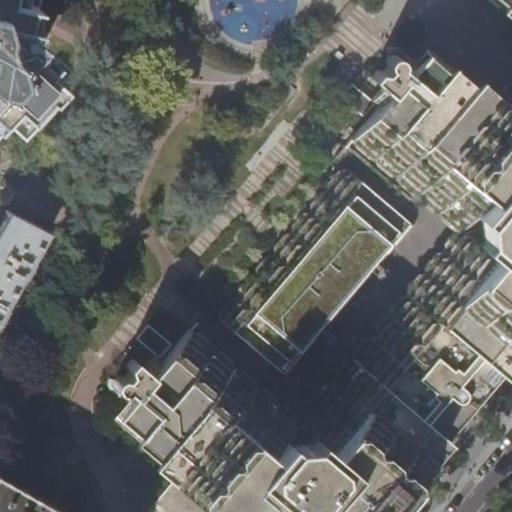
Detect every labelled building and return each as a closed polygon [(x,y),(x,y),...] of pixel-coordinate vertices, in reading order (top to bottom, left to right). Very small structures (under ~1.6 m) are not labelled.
[(1,0),(0,0),(0,103),(4,100),(7,103),(33,76),(30,73),(42,60),(39,57),(52,44),(34,27),(24,38),(10,25),(15,20),(6,12),(8,1),(1,0)] [(511,0),(492,0),(511,16),(511,0)] [(201,339),(192,331),(147,385),(126,373),(116,380),(112,383),(110,385),(110,388),(111,391),(113,393),(115,395),(118,395),(120,394),(122,393),(124,391),(125,388),(132,395),(112,419),(177,474),(151,503),(161,511),(254,511),(266,498),(271,502),(262,511),(282,511),(291,511),(298,505),(306,504),(315,511),(319,511),(322,509),(326,511),(337,511),(343,506),(332,497),(336,492),(358,511),(370,511),(385,495),(430,441),(474,390),(511,345),(511,119),(427,47),(407,71),(399,64),(399,61),(397,58),(394,56),(392,55),(389,55),(386,56),(384,58),(382,60),(381,63),(382,68),(379,71),(372,71),(365,80),(384,97),(349,134),(362,144),(201,339)] [(0,315),(49,231),(7,209),(0,220),(0,315)] [(127,371),(126,373),(147,385),(192,331),(189,328),(151,373),(132,357),(125,365),(127,371)] [(63,511),(0,475),(0,511),(63,511)]
